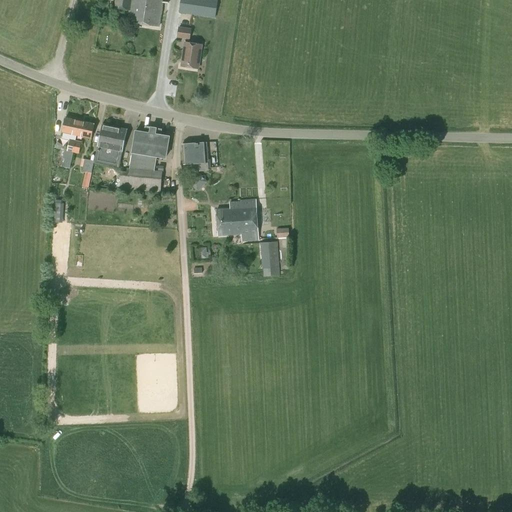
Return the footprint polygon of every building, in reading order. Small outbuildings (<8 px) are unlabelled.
[(130,10),(128,23),(160,27),(163,3),(169,4),(169,0),(115,0),(114,8),(130,10)] [(217,0),(180,0),(179,13),(215,18),(217,0)] [(177,38),(190,40),(192,29),(179,27),(177,38)] [(198,69),(202,45),(185,42),(181,66),(198,69)] [(77,136),(80,121),(65,118),(62,133),(77,136)] [(80,121),(77,136),(92,139),(95,124),(80,121)] [(127,129),(102,124),(94,163),(119,168),(127,129)] [(132,153),(130,169),(127,168),(127,172),(121,172),(120,189),(161,193),(163,172),(158,171),(154,171),(157,157),(166,159),(170,136),(156,134),(150,133),(136,131),(132,153)] [(82,142),(70,140),(67,151),(63,150),(62,157),(66,158),(65,160),(71,162),(73,154),(79,155),(82,142)] [(182,145),(184,172),(208,170),(206,143),(182,145)] [(91,173),(94,161),(85,159),(84,165),(82,165),(82,167),(84,168),(83,171),(91,173)] [(190,183),(198,191),(208,181),(199,173),(190,183)] [(242,201),(242,202),(242,209),(240,210),(241,226),(244,226),(245,234),(247,234),(248,242),(259,241),(256,200),(242,201)] [(242,209),(242,202),(230,202),(230,209),(216,210),(218,236),(242,235),(242,242),(248,242),(247,234),(245,234),(244,226),(241,226),(240,210),(242,209)] [(276,238),(287,238),(287,228),(276,228),(276,238)] [(278,242),(250,244),(252,270),(263,269),(264,277),(280,275),(278,242)] [(195,247),(196,258),(208,258),(207,246),(195,247)]
